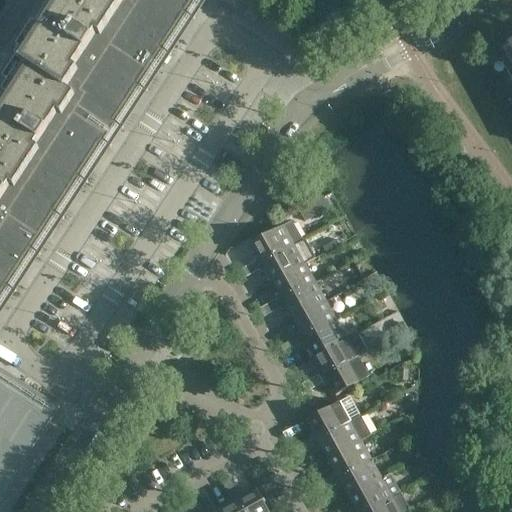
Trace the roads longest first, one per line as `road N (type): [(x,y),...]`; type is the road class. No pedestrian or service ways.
road 1 (tertiary): [(137,353),(294,114),(364,67)]
road 2 (residential): [(255,429),(277,418),(282,388),(224,289),(222,270)]
road 3 (tertiary): [(34,511),(137,353)]
road 4 (residential): [(134,511),(246,449),(255,429)]
road 5 (residential): [(255,429),(137,353)]
